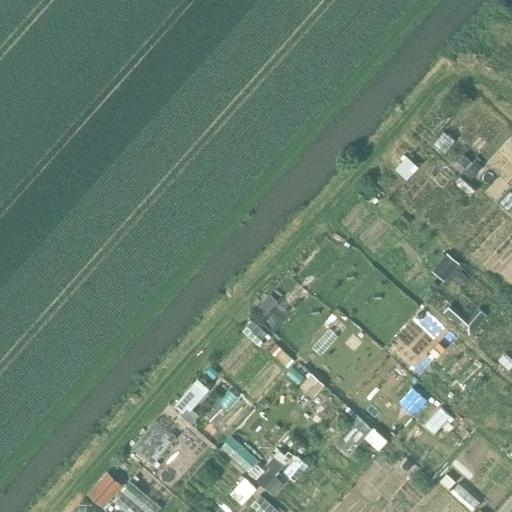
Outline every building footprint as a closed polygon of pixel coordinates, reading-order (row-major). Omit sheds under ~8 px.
[(447,252),(438,262),(451,272),(459,262),(447,252)] [(461,270),(455,276),(462,283),(468,277),(461,270)] [(448,305),(443,311),(467,332),(469,334),(486,314),(481,309),(479,311),(469,322),(449,304),(448,305)] [(352,333),(341,346),(351,354),(362,342),(352,333)] [(412,387),(399,401),(414,414),(427,399),(412,387)] [(78,503),(78,511),(91,511),(92,503),(78,503)]
